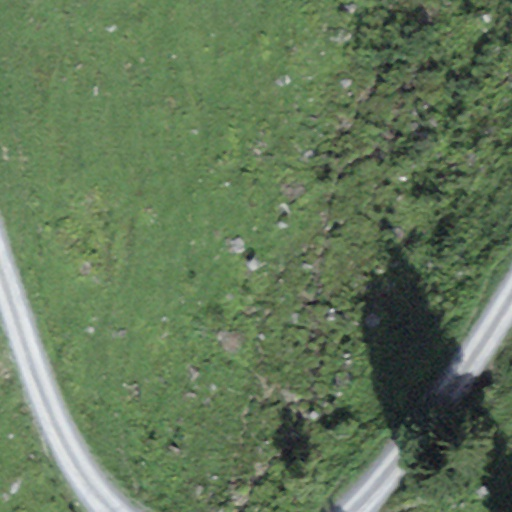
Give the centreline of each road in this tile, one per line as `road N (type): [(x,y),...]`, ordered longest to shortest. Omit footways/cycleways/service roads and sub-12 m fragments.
road 1 (track): [(100,511),(75,476),(0,275)]
road 2 (track): [(511,320),(365,511)]
